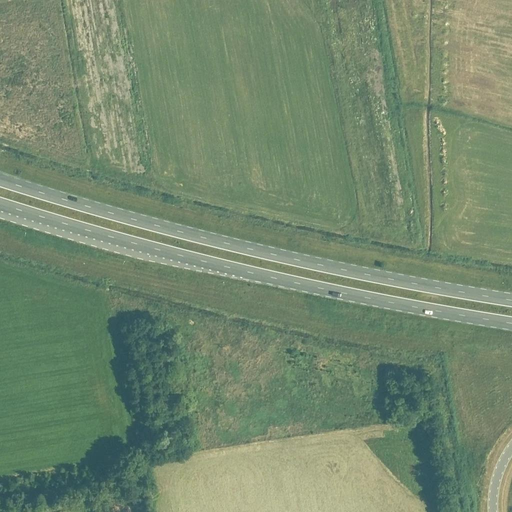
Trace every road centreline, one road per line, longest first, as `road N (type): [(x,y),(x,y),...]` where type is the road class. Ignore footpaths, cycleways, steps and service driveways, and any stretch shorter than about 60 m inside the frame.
road 1 (unclassified): [(391,0),(363,142),(343,159),(105,101),(0,63)]
road 2 (primary): [(511,300),(254,252),(0,180)]
road 3 (primary): [(0,204),(284,281),(511,324)]
